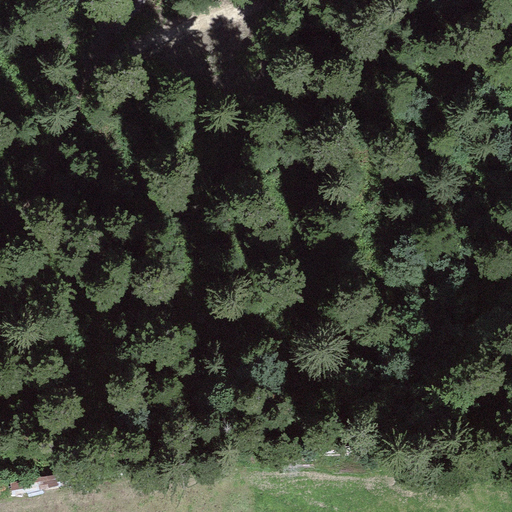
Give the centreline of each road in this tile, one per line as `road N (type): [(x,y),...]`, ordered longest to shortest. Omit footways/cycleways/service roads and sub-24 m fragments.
road 1 (track): [(133,0),(0,230)]
road 2 (track): [(89,68),(273,0)]
